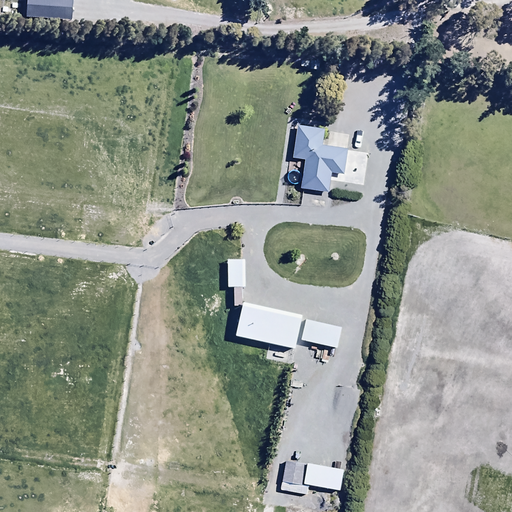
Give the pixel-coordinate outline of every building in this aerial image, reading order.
[(257,65),(236,64),(235,86),(236,86),(236,93),(245,93),(245,87),(256,88),(257,65)] [(326,132),(293,128),(284,188),(330,193),(332,176),(346,178),(349,150),(324,147),(326,132)] [(91,235),(84,235),(84,239),(81,239),(81,248),(110,249),(110,238),(91,238),(91,235)] [(149,244),(119,240),(117,253),(148,256),(149,244)] [(342,330),(305,321),(300,342),(337,351),(342,330)] [(338,426),(328,423),(320,449),(331,452),(338,426)] [(329,453),(320,451),(313,475),(324,478),(329,453)]
